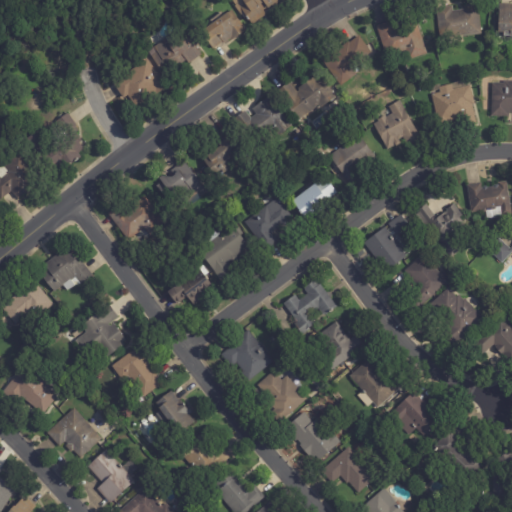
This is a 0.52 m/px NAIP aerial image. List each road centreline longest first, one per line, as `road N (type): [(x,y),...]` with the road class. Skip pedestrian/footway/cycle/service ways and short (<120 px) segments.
road 1 (residential): [(351,0),(327,6),(0,267)]
road 2 (residential): [(71,206),(181,347),(327,511)]
road 3 (residential): [(511,156),(465,156),(181,347)]
road 4 (residential): [(505,407),(407,348),(325,247)]
